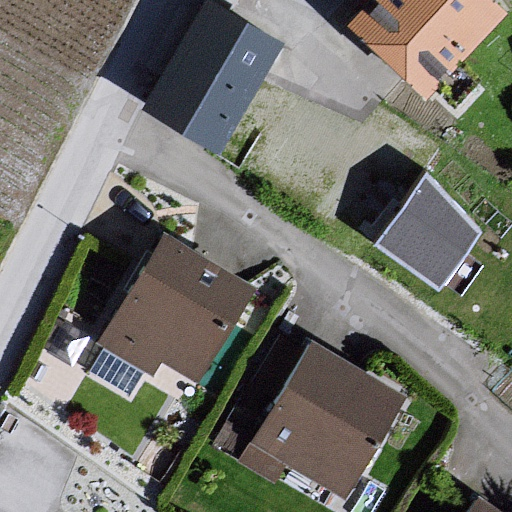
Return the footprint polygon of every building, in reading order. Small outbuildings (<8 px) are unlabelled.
[(203,0),(145,100),(213,139),(272,38),(206,0),(203,0)] [(367,0),(346,24),(420,90),(495,7),(487,0),(367,0)] [(429,166),(373,236),(435,283),(475,227),(429,166)] [(250,286),(163,234),(97,346),(184,397),(250,286)] [(311,340),(246,452),(342,508),(408,396),(311,340)] [(498,511),(477,497),(466,511),(498,511)]
